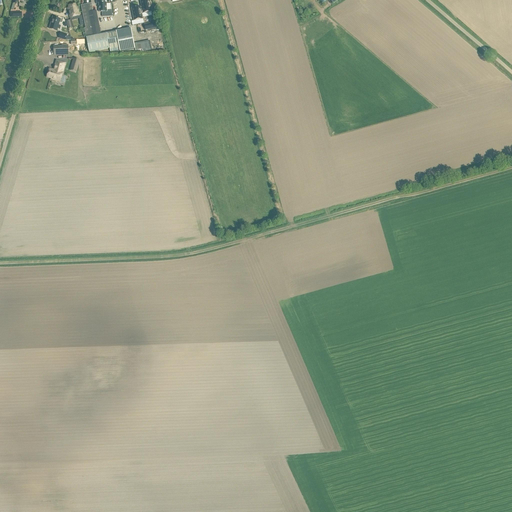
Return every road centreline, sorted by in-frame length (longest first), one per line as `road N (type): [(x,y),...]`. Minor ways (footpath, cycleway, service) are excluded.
road 1 (track): [(0,263),(192,252),(511,167)]
road 2 (unclassified): [(0,162),(48,0)]
